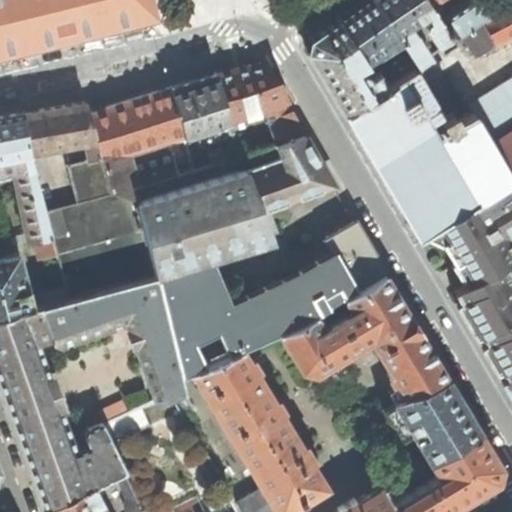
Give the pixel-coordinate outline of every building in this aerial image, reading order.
[(0,0),(0,54),(155,17),(150,0),(0,0)] [(362,0),(355,5),(338,17),(365,60),(400,39),(374,0),(362,0)] [(374,0),(400,39),(408,52),(416,64),(429,55),(413,30),(412,31),(407,24),(424,12),(428,18),(424,20),(424,24),(438,47),(453,37),(430,4),(429,5),(426,0),(374,0)] [(482,0),(469,0),(443,17),(455,36),(508,1),(507,0),(484,0),(483,1),(482,0)] [(511,0),(509,0),(508,1),(455,36),(469,53),(476,54),(511,35),(511,0)] [(306,50),(343,112),(386,83),(385,82),(378,71),(377,70),(366,77),(365,74),(363,71),(361,71),(357,72),(355,66),(365,60),(338,17),(322,28),(308,37),(306,50)] [(416,64),(408,52),(378,71),(385,82),(416,64)] [(232,67),(215,73),(229,125),(262,116),(271,143),(303,132),(293,116),(286,102),(288,101),(276,80),(260,63),(238,66),(232,67)] [(379,174),(416,237),(422,234),(511,177),(511,77),(469,104),(472,110),(457,120),(452,112),(445,116),(442,111),(440,113),(414,68),(412,69),(410,68),(404,71),(404,73),(403,73),(403,75),(344,114),(379,174)] [(191,168),(236,155),(229,125),(215,73),(192,80),(169,87),(181,134),(188,157),(191,168)] [(134,98),(88,113),(100,155),(110,191),(135,201),(131,187),(191,168),(188,157),(174,162),(169,146),(129,158),(123,152),(181,134),(169,87),(134,98)] [(88,159),(100,155),(88,113),(84,102),(55,107),(23,112),(28,152),(84,141),(88,159)] [(0,174),(10,173),(25,241),(34,238),(51,234),(44,210),(28,152),(23,112),(0,115),(0,174)] [(342,296),(355,288),(333,251),(227,305),(206,257),(270,237),(260,209),(331,183),(311,147),(303,132),(271,143),(236,155),(191,168),(131,187),(135,201),(153,274),(178,376),(190,371),(240,348),(277,331),(300,321),(314,313),(342,296)] [(110,191),(100,155),(88,159),(65,165),(76,201),(44,210),(51,234),(56,252),(68,297),(153,274),(135,201),(110,191)] [(501,381),(511,399),(511,276),(504,262),(511,257),(511,243),(508,236),(511,233),(511,177),(422,234),(440,243),(442,242),(448,253),(466,284),(454,291),(460,301),(456,304),(468,325),(476,338),(481,335),(486,342),(481,346),(496,373),(502,369),(507,377),(501,381)] [(333,251),(355,288),(382,272),(371,253),(353,221),(325,237),(333,251)] [(39,257),(56,252),(51,234),(34,238),(39,257)] [(0,315),(32,307),(17,253),(0,256),(0,315)] [(426,344),(382,272),(355,288),(342,296),(347,305),(350,306),(352,309),(345,313),(343,313),(328,322),(328,323),(321,328),(318,325),(319,321),(314,313),(300,321),(277,331),(299,367),(313,371),(359,343),(361,338),(368,335),(389,371),(387,374),(391,383),(395,381),(403,394),(436,382),(445,377),(426,344)] [(0,386),(28,465),(43,507),(92,483),(114,472),(122,467),(101,423),(100,421),(87,426),(84,433),(87,446),(75,450),(37,340),(50,336),(51,340),(59,343),(124,319),(152,400),(169,394),(181,388),(178,376),(153,274),(68,297),(32,307),(0,315),(0,386)] [(247,358),(240,348),(190,371),(216,413),(263,385),(255,371),(257,369),(253,363),(249,357),(247,358)] [(461,402),(445,377),(436,382),(403,394),(391,399),(410,430),(428,460),(477,430),(461,402)] [(272,399),(263,385),(216,413),(241,454),(288,425),(279,411),(281,409),(278,403),(274,397),(272,399)] [(99,408),(104,419),(138,405),(132,393),(99,408)] [(399,437),(410,430),(391,399),(391,397),(379,404),(399,437)] [(148,424),(140,405),(103,423),(111,440),(148,424)] [(299,443),(288,425),(241,454),(260,486),(234,501),(241,511),(275,511),(276,511),(275,511),(277,511),(323,484),(309,461),(312,459),(307,450),(302,442),(299,443)] [(488,447),(477,430),(428,460),(437,474),(405,493),(397,478),(383,487),(395,511),(440,511),(495,479),(498,465),(488,447)] [(135,511),(142,509),(122,467),(114,472),(125,497),(124,504),(127,511),(135,511)] [(45,511),(106,511),(92,483),(43,507),(45,511)] [(395,511),(383,487),(381,484),(355,499),(354,497),(336,507),(338,510),(334,511),(395,511)]
